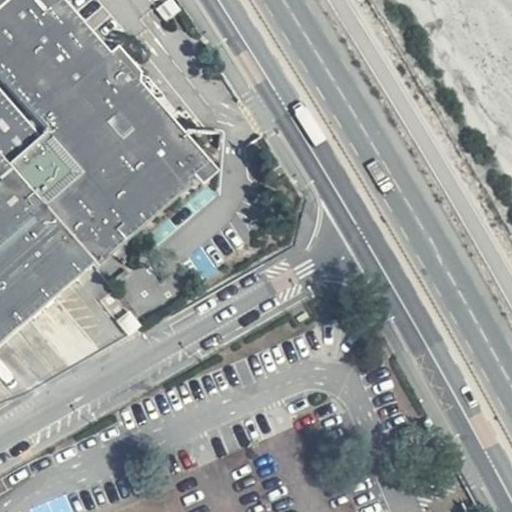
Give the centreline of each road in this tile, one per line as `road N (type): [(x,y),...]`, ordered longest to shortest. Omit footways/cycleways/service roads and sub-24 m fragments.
road 1 (primary): [(511,382),(287,0)]
road 2 (unclassified): [(0,440),(364,237)]
road 3 (tertiary): [(511,507),(364,237)]
road 4 (tertiary): [(364,237),(217,0)]
